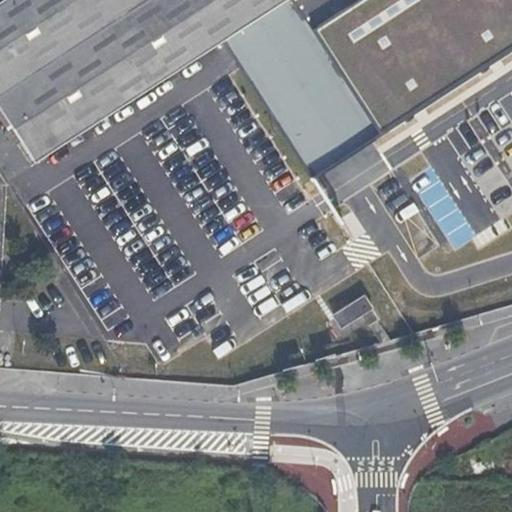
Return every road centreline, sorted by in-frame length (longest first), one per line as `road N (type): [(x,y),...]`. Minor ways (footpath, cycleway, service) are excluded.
road 1 (tertiary): [(0,408),(264,420),(375,415)]
road 2 (unknown): [(193,0),(0,113)]
road 3 (unknown): [(325,126),(244,0)]
road 4 (tertiary): [(511,362),(375,415)]
